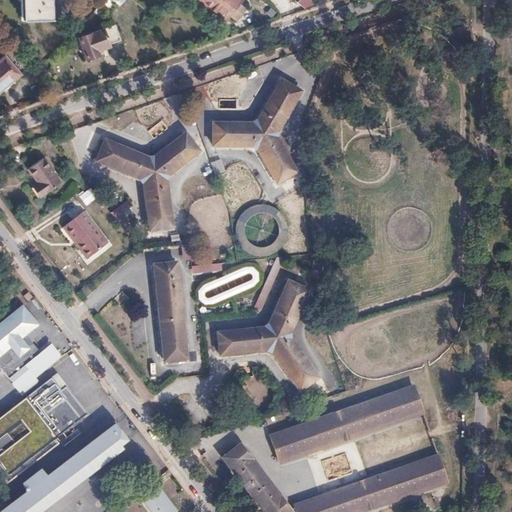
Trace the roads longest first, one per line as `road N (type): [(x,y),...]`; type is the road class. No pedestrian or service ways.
road 1 (residential): [(491,0),(477,511)]
road 2 (residential): [(0,132),(378,0)]
road 3 (residential): [(0,223),(219,511)]
road 4 (unknown): [(181,462),(242,436),(293,493)]
